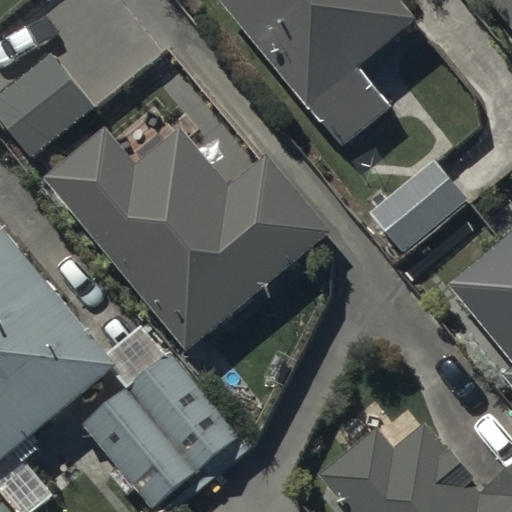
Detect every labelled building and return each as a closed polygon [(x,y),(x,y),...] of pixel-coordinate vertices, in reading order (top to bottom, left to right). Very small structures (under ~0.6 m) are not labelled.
[(402,0),(227,0),(342,144),(389,107),(357,67),(418,19),(402,0)] [(511,0),(490,0),(511,26),(511,0)] [(53,53),(0,96),(0,110),(39,158),(99,109),(53,53)] [(109,126),(48,175),(191,349),(333,233),(270,156),(233,187),(186,130),(142,166),(109,126)] [(465,196),(433,158),(370,213),(402,250),(465,196)] [(115,375),(122,370),(114,360),(9,227),(0,234),(0,486),(20,511),(34,511),(56,495),(29,461),(45,449),(35,437),(115,375)] [(511,230),(447,283),(511,361),(511,366),(506,371),(511,378),(511,230)] [(122,370),(115,375),(134,399),(94,431),(159,511),(166,511),(253,443),(183,354),(177,359),(153,329),(114,360),(122,370)] [(511,511),(511,464),(476,495),(465,482),(474,475),(430,423),(402,447),(382,424),(324,473),(356,511),(511,511)] [(13,511),(5,501),(0,505),(0,511),(13,511)]
